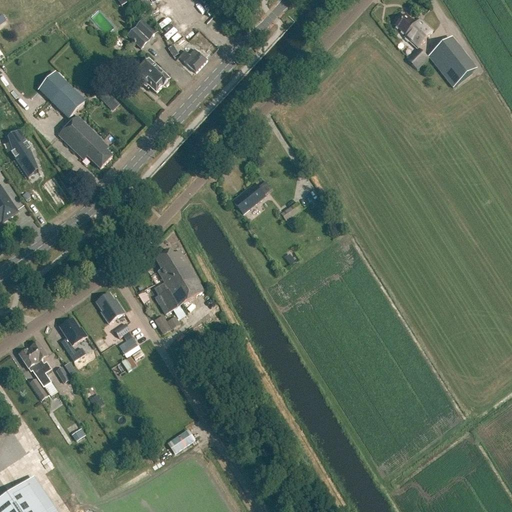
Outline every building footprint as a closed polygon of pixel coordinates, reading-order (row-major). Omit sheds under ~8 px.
[(416,25),(406,16),(395,28),(405,37),(419,49),(434,32),(421,20),(416,25)] [(141,50),(157,34),(143,21),(127,37),(141,50)] [(196,75),(207,62),(195,51),(189,56),(183,63),(196,75)] [(185,52),(179,59),(183,63),(189,56),(185,52)] [(423,53),(417,60),(423,65),(429,59),(423,53)] [(162,90),(169,82),(148,63),(134,78),(146,90),(148,88),(156,95),(161,90),(162,90)] [(68,120),(85,103),(68,86),(51,103),(68,120)] [(115,161),(108,155),(110,153),(102,145),(103,144),(78,120),(60,139),(84,161),(89,159),(103,173),(115,161)] [(9,140),(8,141),(13,155),(11,156),(28,181),(29,181),(29,180),(38,173),(38,174),(39,174),(30,152),(31,151),(19,133),(18,134),(19,135),(9,141),(9,140)] [(57,208),(72,200),(57,174),(42,183),(57,208)] [(260,192),(267,186),(264,182),(256,188),(255,186),(233,204),(243,216),(265,198),(260,192)] [(3,224),(15,215),(16,212),(3,194),(0,193),(0,222),(1,222),(3,224)] [(286,222),(303,210),(298,203),(281,215),(286,222)] [(183,276),(196,299),(205,294),(180,253),(174,257),(171,253),(156,262),(162,271),(169,267),(176,280),(183,276)] [(291,257),(286,261),(290,268),(296,264),(291,257)] [(173,313),(196,299),(183,276),(176,280),(169,267),(162,271),(158,273),(165,285),(155,291),(158,297),(162,295),(173,313)] [(142,304),(149,300),(145,291),(138,295),(142,304)] [(114,303),(110,296),(97,305),(103,314),(102,314),(109,325),(124,315),(116,302),(114,303)] [(86,338),(81,331),(80,331),(73,321),(60,330),(72,347),(86,338)] [(181,327),(177,321),(170,325),(174,331),(181,327)] [(119,340),(131,333),(126,325),(114,333),(119,340)] [(168,326),(160,330),(164,337),(172,333),(168,326)] [(100,351),(108,347),(100,336),(93,340),(100,351)] [(29,351),(45,375),(51,371),(46,364),(44,366),(41,362),(48,358),(39,344),(29,351)] [(136,345),(123,353),(127,360),(140,351),(136,345)] [(76,353),(73,349),(67,353),(75,363),(86,355),(82,349),(76,353)] [(45,375),(29,351),(19,357),(28,370),(32,368),(34,371),(32,372),(43,389),(51,384),(45,375)] [(72,378),(77,375),(70,364),(65,367),(72,378)] [(63,369),(57,372),(64,384),(70,381),(63,369)] [(30,385),(42,402),(48,398),(35,381),(30,385)] [(100,398),(91,403),(95,411),(104,406),(100,398)] [(81,430),(72,437),(76,444),(86,437),(81,430)] [(175,456),(195,442),(188,432),(168,446),(175,456)] [(0,511),(44,511),(26,484),(0,501),(0,511)]
